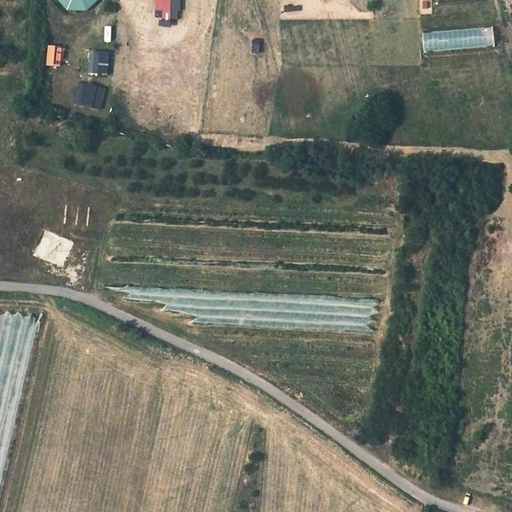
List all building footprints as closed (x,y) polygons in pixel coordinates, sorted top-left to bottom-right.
[(155,0),(155,19),(180,19),(179,0),(155,0)] [(472,31),(424,33),(424,48),(473,46),(472,31)] [(88,74),(108,74),(108,51),(88,51),(88,74)] [(101,110),(106,87),(78,81),(73,103),(101,110)] [(164,343),(159,352),(168,356),(173,347),(164,343)]
